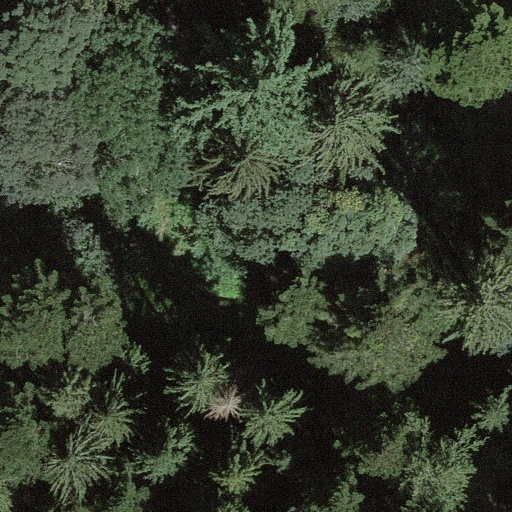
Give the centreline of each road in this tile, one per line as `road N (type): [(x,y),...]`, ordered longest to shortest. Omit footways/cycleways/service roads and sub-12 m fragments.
road 1 (track): [(502,511),(343,372),(289,292),(155,0)]
road 2 (track): [(343,372),(202,296),(0,113)]
